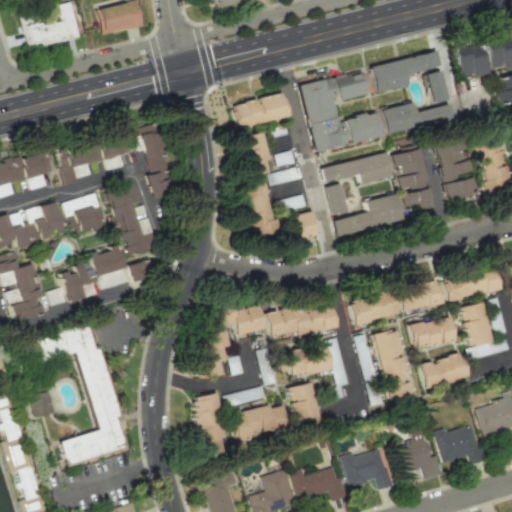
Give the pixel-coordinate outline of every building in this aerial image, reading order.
[(93,7),(97,33),(138,26),(134,1),(93,7)] [(73,37),(66,2),(52,5),(55,20),(35,24),(33,13),(16,17),(22,46),(73,37)] [(510,67),(509,36),(482,37),(483,68),(510,67)] [(456,77),(482,72),(476,41),(449,47),(456,77)] [(364,65),(370,92),(402,85),(400,73),(434,66),(431,51),(364,65)] [(420,74),(434,70),(442,98),(428,102),(420,74)] [(375,137),(370,112),(334,119),(330,100),(361,94),(357,71),(293,83),(306,150),(375,137)] [(506,101),(511,100),(511,71),(503,73),(506,101)] [(284,116),(278,92),(225,104),(231,129),(284,116)] [(409,111),(407,103),(376,108),(380,131),(444,119),(441,105),(409,111)] [(132,128),(147,173),(141,175),(148,196),(167,190),(163,178),(158,179),(155,171),(165,168),(150,122),(132,128)] [(263,159),(259,131),(245,133),(248,150),(237,152),(240,175),(262,172),(260,159),(263,159)] [(118,154),(116,147),(121,146),(117,132),(53,148),(60,180),(69,178),(66,167),(118,154)] [(235,151),(246,149),(244,135),(233,136),(235,151)] [(497,149),(492,149),(490,137),(470,140),(478,197),(503,193),(497,149)] [(440,201),(470,195),(459,138),(429,143),(440,201)] [(427,208),(417,148),(387,153),(397,213),(427,208)] [(0,160),(0,184),(23,179),(25,189),(41,185),(37,173),(46,171),(40,150),(0,160)] [(315,166),(379,151),(385,175),(354,183),(351,173),(319,181),(315,166)] [(261,178),(236,182),(246,239),(270,235),(261,178)] [(99,191),(104,209),(106,209),(115,240),(121,239),(125,254),(151,248),(144,218),(132,221),(127,202),(134,200),(130,183),(99,191)] [(333,183),(319,187),(326,214),(340,210),(333,183)] [(58,202),(66,233),(100,224),(92,193),(58,202)] [(361,212),(327,219),(331,235),(397,220),(391,193),(358,200),(361,212)] [(59,235),(52,202),(21,208),(24,223),(5,226),(3,214),(0,214),(0,243),(9,242),(10,245),(59,235)] [(312,235),(306,210),(281,216),(286,240),(312,235)] [(120,268),(114,244),(104,246),(104,249),(82,255),(83,261),(69,265),(69,266),(53,270),(61,302),(79,297),(76,285),(91,281),(90,276),(120,268)] [(8,321),(37,314),(33,297),(37,296),(29,262),(13,266),(9,251),(0,253),(0,285),(11,283),(16,302),(4,304),(8,321)] [(140,278),(136,261),(122,264),(127,281),(140,278)] [(442,301),(495,289),(490,266),(437,279),(442,301)] [(437,303),(432,279),(392,287),(397,310),(437,303)] [(349,325),(394,313),(388,290),(343,301),(349,325)] [(452,307),(462,346),(488,340),(478,301),(452,307)] [(331,327),(327,302),(260,313),(264,335),(290,331),(290,334),(331,327)] [(403,325),(409,349),(450,339),(444,315),(403,325)] [(55,442),(62,463),(125,443),(85,318),(20,339),(29,364),(68,352),(93,430),(55,442)] [(392,328),(368,334),(382,400),(407,394),(392,328)] [(218,374),(216,361),(223,360),(218,330),(190,335),(197,378),(218,374)] [(321,340),(329,374),(335,372),(336,378),(333,379),(334,385),(343,383),(334,337),(321,340)] [(462,346),(464,358),(505,351),(503,339),(462,346)] [(326,369),(321,345),(282,353),(286,376),(326,369)] [(413,364),(418,388),(463,377),(457,353),(413,364)] [(314,421),(307,381),(282,386),(289,425),(314,421)] [(27,417),(49,413),(45,390),(23,395),(27,417)] [(470,407),(479,437),(504,429),(508,444),(511,444),(511,409),(506,391),(498,393),(498,400),(470,407)] [(186,397),(197,456),(222,451),(210,392),(186,397)] [(223,413),(228,439),(281,428),(277,405),(269,406),(268,403),(223,413)] [(36,511),(9,406),(0,408),(0,431),(2,440),(0,440),(0,453),(10,490),(15,489),(21,511),(36,511)] [(429,431),(436,462),(463,456),(464,462),(476,459),(468,425),(441,431),(441,428),(429,431)] [(386,448),(393,473),(426,464),(429,475),(437,472),(431,453),(425,454),(417,426),(405,429),(408,442),(386,448)] [(343,487),(370,481),(372,489),(386,486),(377,447),(335,457),(343,487)] [(284,471),(291,500),(323,491),(326,500),(341,496),(336,477),(331,478),(328,467),(299,474),(297,468),(284,471)] [(247,511),(266,511),(267,511),(289,506),(281,470),(255,476),(259,491),(244,495),(247,511)] [(239,511),(230,511),(223,486),(231,483),(228,472),(195,481),(203,511),(244,511),(239,511)] [(94,511),(130,511),(128,503),(94,511)]
